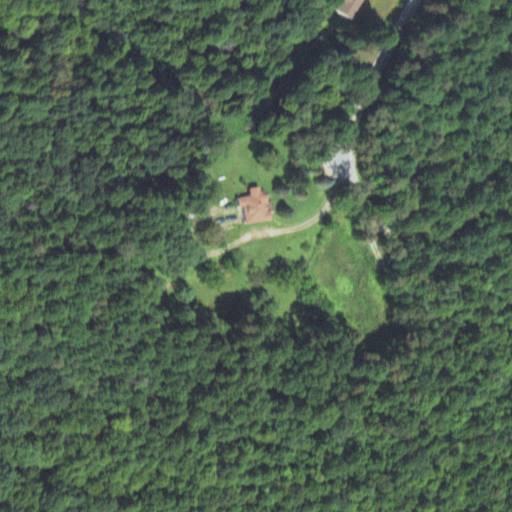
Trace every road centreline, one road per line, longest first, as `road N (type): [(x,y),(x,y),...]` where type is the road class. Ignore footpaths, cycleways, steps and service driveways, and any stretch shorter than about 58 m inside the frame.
road 1 (residential): [(371,222),(345,149),(418,0)]
road 2 (residential): [(511,379),(447,359),(386,274),(371,222)]
